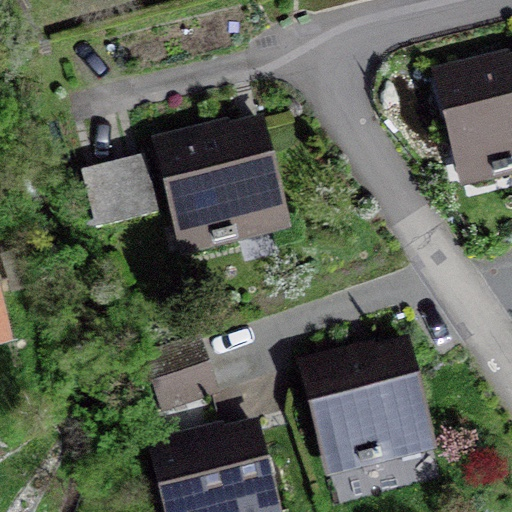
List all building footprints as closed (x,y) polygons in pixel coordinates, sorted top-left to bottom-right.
[(464,188),(511,177),(511,56),(440,71),(464,188)] [(184,263),(294,239),(267,117),(157,141),(184,263)] [(0,352),(12,349),(0,299),(0,352)] [(331,478),(435,455),(410,338),(305,361),(331,478)] [(164,511),(283,511),(263,424),(150,449),(164,511)]
